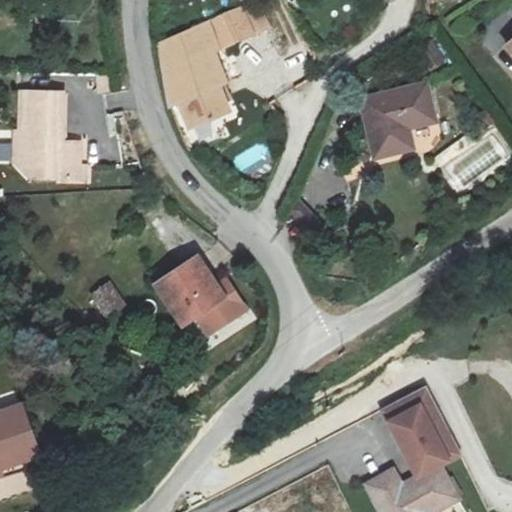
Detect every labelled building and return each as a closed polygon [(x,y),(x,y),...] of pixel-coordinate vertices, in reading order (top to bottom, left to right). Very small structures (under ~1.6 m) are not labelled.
[(256,0),(161,41),(177,130),(223,112),(215,85),(227,78),(219,46),(269,25),(260,0),(256,0)] [(411,56),(423,73),(444,59),(432,42),(411,56)] [(281,71),(294,85),(309,72),(295,57),(281,71)] [(362,100),(374,156),(412,148),(408,127),(437,121),(429,86),(362,100)] [(73,186),(72,193),(99,195),(100,182),(90,181),(91,162),(73,160),(77,114),(34,111),(32,146),(30,171),(44,185),(51,185),(51,191),(57,192),(57,185),(73,186)] [(42,191),(51,191),(51,185),(44,185),(30,171),(32,146),(25,147),(23,175),(42,191)] [(298,202),(289,214),(305,226),(314,213),(298,202)] [(169,281),(188,324),(233,305),(214,263),(169,281)] [(106,278),(116,302),(134,293),(125,270),(106,278)] [(0,409),(0,472),(4,471),(0,456),(38,442),(24,401),(0,409)] [(376,482),(391,511),(438,511),(437,509),(467,495),(450,459),(409,481),(403,469),(376,482)]
